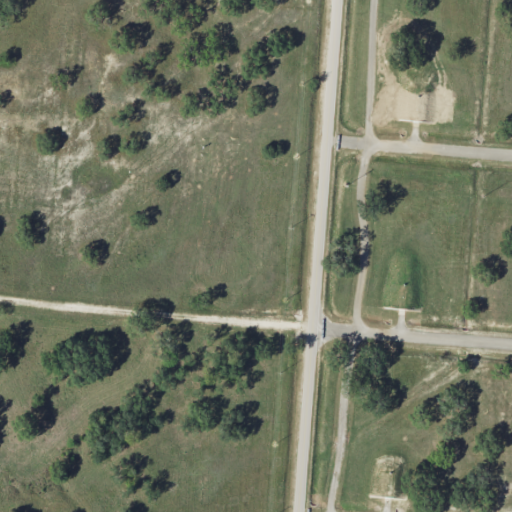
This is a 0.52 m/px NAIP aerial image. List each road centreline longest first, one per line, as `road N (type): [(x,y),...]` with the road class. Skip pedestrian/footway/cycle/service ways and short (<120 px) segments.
road 1 (residential): [(511,344),(0,301)]
road 2 (residential): [(336,0),(299,511)]
road 3 (residential): [(325,139),(511,154)]
